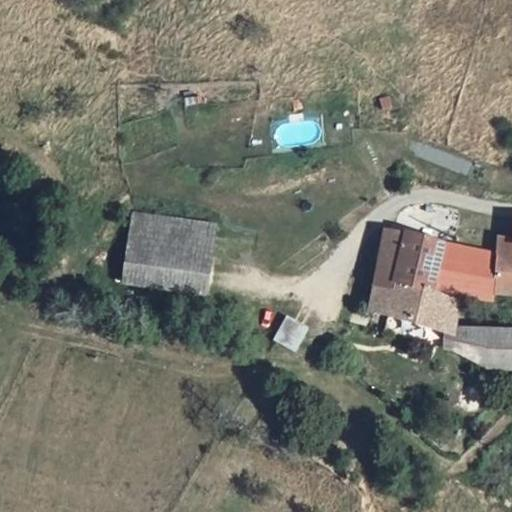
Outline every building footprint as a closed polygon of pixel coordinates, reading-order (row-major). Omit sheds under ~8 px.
[(131,210),(120,283),(206,296),(217,223),(131,210)] [(454,289),(459,250),(416,236),(385,232),(375,286),(453,302),(454,289)] [(511,239),(502,239),(504,264),(507,295),(507,298),(511,298),(511,239)] [(507,295),(504,264),(459,250),(454,289),(507,295)] [(449,327),(453,302),(375,286),(371,312),(449,327)] [(286,315),(273,339),(295,350),(308,326),(286,315)]
